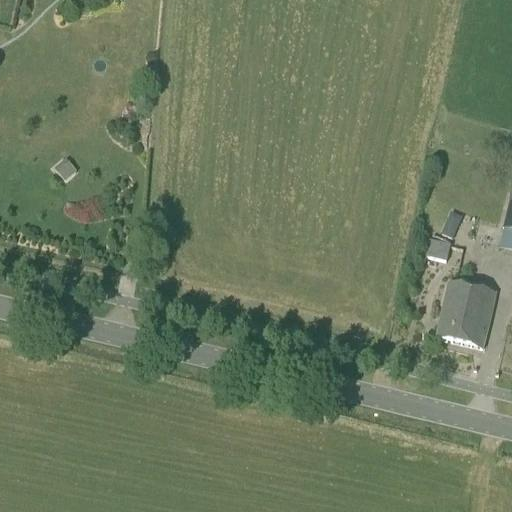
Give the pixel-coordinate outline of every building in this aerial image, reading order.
[(64,163),(55,174),(66,184),(76,172),(64,163)] [(511,234),(511,194),(502,232),(511,234)] [(453,242),(463,214),(450,209),(440,237),(453,242)] [(445,265),(449,248),(428,243),(424,260),(445,265)] [(482,354),(495,297),(448,286),(435,343),(482,354)]
